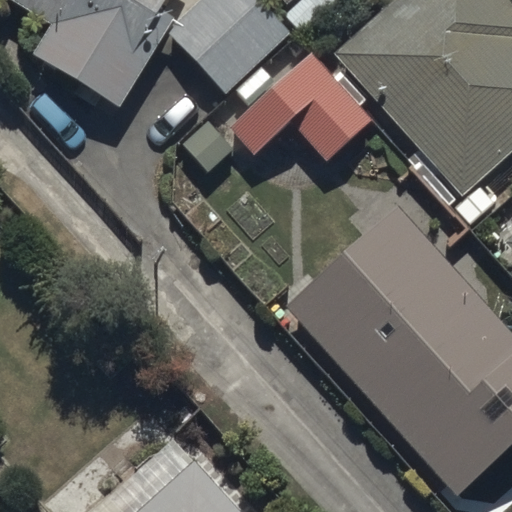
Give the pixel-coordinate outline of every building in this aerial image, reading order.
[(0,0),(53,31),(35,62),(124,113),(166,38),(171,29),(174,25),(163,19),(174,0),(0,0)] [(251,110),(280,88),(261,68),(291,39),(254,0),(202,0),(171,29),(166,38),(226,102),(235,93),(251,110)] [(300,0),(278,0),(288,11),(300,0)] [(511,8),(504,0),(402,0),(333,61),(436,178),(428,184),(442,200),(454,190),(464,201),(454,209),(471,228),(497,205),(481,187),(511,159),(511,8)] [(251,110),(223,137),(210,124),(181,150),(208,178),(236,152),(249,165),(288,127),(328,169),(374,125),(354,104),(361,97),(341,76),(335,81),(312,57),(280,88),(251,110)] [(511,337),(398,210),(285,309),(458,503),(511,454),(511,337)] [(235,511),(194,467),(145,511),(235,511)]
